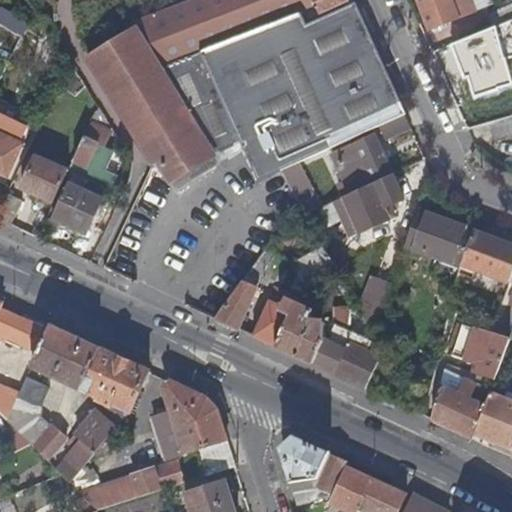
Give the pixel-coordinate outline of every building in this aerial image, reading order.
[(7,0),(1,0),(0,3),(0,25),(12,3),(7,1),(7,0)] [(193,0),(130,24),(133,31),(86,61),(155,166),(199,138),(158,73),(199,56),(317,9),(312,0),(193,0)] [(312,0),(317,9),(320,15),(345,1),(344,0),(312,0)] [(456,20),(448,0),(415,0),(428,30),(456,20)] [(208,74),(237,140),(243,152),(241,153),(251,172),(269,206),(291,192),(281,172),(298,164),(375,128),(403,115),(353,5),(208,74)] [(491,28),(451,44),(469,88),(510,73),(491,28)] [(158,73),(199,138),(211,158),(237,140),(208,74),(199,56),(158,73)] [(408,127),(403,115),(375,128),(382,140),(408,127)] [(511,117),(497,121),(487,124),(492,137),(511,132),(511,117)] [(111,133),(90,124),(73,161),(87,167),(97,147),(103,149),(111,133)] [(0,175),(6,179),(22,144),(6,136),(2,141),(0,140),(0,175)] [(349,194),(391,175),(373,136),(353,146),(357,154),(334,165),(349,194)] [(21,191),(52,206),(67,174),(36,158),(21,191)] [(87,167),(73,161),(68,173),(72,176),(81,182),(87,167)] [(281,172),(291,192),(298,205),(304,216),(322,207),(298,164),(281,172)] [(349,194),(343,197),(360,233),(389,219),(384,208),(402,200),(391,175),(349,194)] [(66,189),(53,219),(86,235),(99,205),(66,189)] [(21,202),(7,195),(0,209),(0,221),(10,226),(21,202)] [(459,263),(461,264),(472,230),(417,210),(395,272),(406,276),(412,261),(406,258),(410,251),(457,269),(459,263)] [(461,264),(458,278),(470,283),(474,269),(508,281),(511,270),(511,248),(475,236),(465,265),(461,264)] [(303,285),(334,270),(322,247),(288,261),(295,271),(303,285)] [(274,290),(253,338),(312,365),(322,341),(323,322),(309,321),(311,314),(309,311),(294,305),(298,295),(278,286),(282,276),(278,274),(283,262),(270,257),(259,283),(274,290)] [(355,316),(377,322),(387,280),(366,275),(355,316)] [(241,282),(214,320),(236,330),(255,288),(241,282)] [(2,307),(0,305),(0,340),(32,354),(43,332),(1,312),(2,307)] [(327,344),(316,367),(368,391),(382,360),(376,357),(378,353),(370,349),(372,344),(326,322),(330,345),(327,344)] [(495,345),(497,336),(455,327),(454,334),(457,334),(452,359),(496,368),(501,346),(495,345)] [(99,351),(51,328),(32,369),(81,393),(99,351)] [(150,374),(99,351),(81,393),(100,401),(131,415),(150,374)] [(265,365),(260,375),(287,389),(292,378),(265,365)] [(432,421),(473,439),(474,434),(488,395),(489,392),(445,371),(432,421)] [(28,378),(7,422),(16,432),(27,443),(47,462),(67,440),(43,418),(44,400),(49,388),(28,378)] [(204,400),(168,383),(163,391),(183,457),(197,453),(205,478),(235,469),(224,438),(217,414),(204,400)] [(474,434),(511,448),(511,404),(488,395),(474,434)] [(131,415),(100,401),(100,404),(109,410),(96,415),(93,414),(75,434),(80,440),(53,469),(60,477),(69,484),(131,415)] [(27,443),(16,432),(1,438),(5,451),(27,443)] [(317,478),(327,456),(293,441),(282,451),(293,486),(317,478)] [(347,465),(327,456),(317,478),(293,486),(301,508),(333,497),(345,469),(347,465)] [(177,464),(79,495),(96,511),(98,511),(184,485),(177,464)] [(399,511),(406,498),(345,469),(333,497),(330,504),(345,511),(357,511),(358,511),(359,511),(399,511)] [(192,511),(233,511),(224,484),(187,496),(192,511)] [(443,511),(413,496),(405,511),(443,511)]
